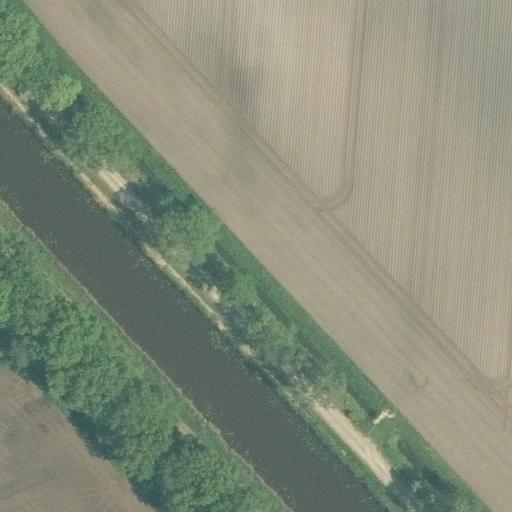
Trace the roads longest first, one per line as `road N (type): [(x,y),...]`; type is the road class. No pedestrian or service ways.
road 1 (track): [(412,511),(72,149),(0,61)]
road 2 (track): [(0,228),(258,511)]
